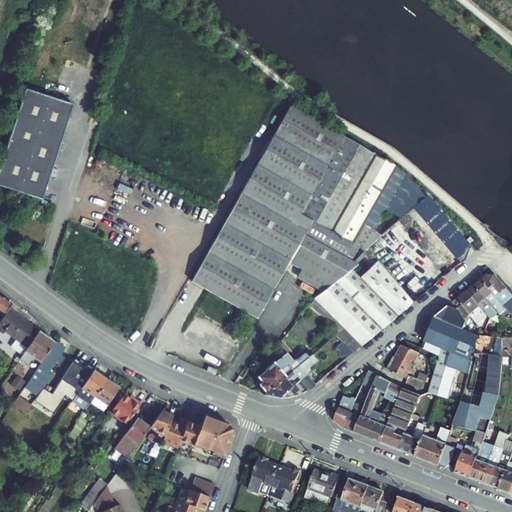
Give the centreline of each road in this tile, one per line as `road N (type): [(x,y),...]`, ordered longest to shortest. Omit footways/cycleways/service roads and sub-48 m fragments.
road 1 (secondary): [(255,412),(128,357),(0,266)]
road 2 (residential): [(292,426),(498,248)]
road 3 (secondary): [(507,511),(292,426)]
